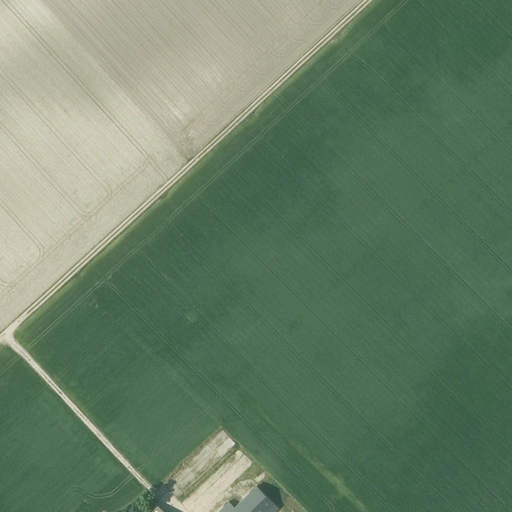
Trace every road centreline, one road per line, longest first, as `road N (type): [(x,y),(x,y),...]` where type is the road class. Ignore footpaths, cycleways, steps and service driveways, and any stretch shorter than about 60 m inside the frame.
road 1 (track): [(370,0),(0,344)]
road 2 (track): [(175,511),(7,338)]
